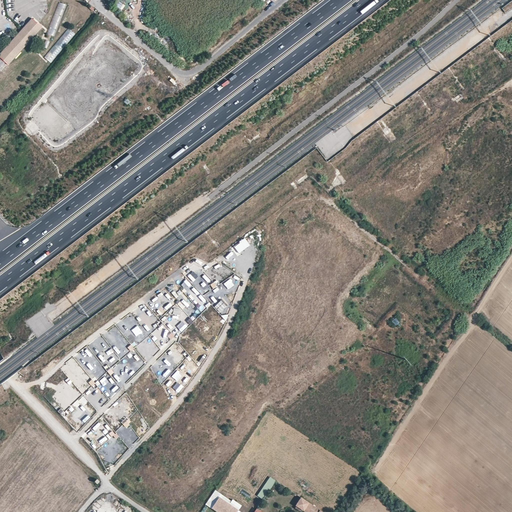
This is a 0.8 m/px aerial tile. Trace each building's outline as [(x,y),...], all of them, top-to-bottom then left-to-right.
[(117,0),(114,6),(119,9),(123,4),(117,0)] [(46,33),(54,37),(67,5),(58,2),(46,33)] [(0,53),(0,57),(8,64),(42,27),(32,18),(0,53)] [(46,59),(52,63),(74,32),(68,28),(46,59)] [(171,49),(176,47),(172,40),(167,43),(171,49)] [(277,482),(270,477),(257,496),(264,500),(277,482)] [(216,511),(237,511),(239,510),(220,497),(212,509),(216,511)] [(322,511),(301,498),(296,506),(304,511),(322,511)]
